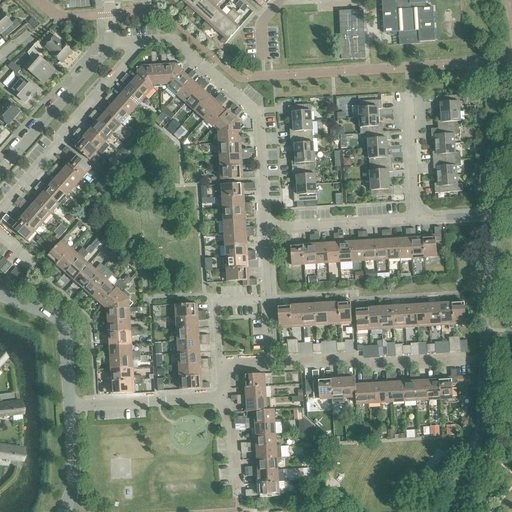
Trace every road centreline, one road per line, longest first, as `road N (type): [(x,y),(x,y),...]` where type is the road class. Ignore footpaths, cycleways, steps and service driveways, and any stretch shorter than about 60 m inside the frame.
road 1 (residential): [(265,224),(260,115),(173,40),(137,42)]
road 2 (residential): [(0,214),(137,42)]
road 3 (residential): [(269,362),(470,358)]
road 4 (residential): [(0,167),(111,42)]
road 5 (residential): [(67,404),(222,397)]
road 6 (residential): [(265,224),(416,217)]
road 7 (unclassified): [(67,404),(56,317),(0,296)]
road 8 (residential): [(269,362),(265,224)]
road 9 (residential): [(416,217),(408,89)]
